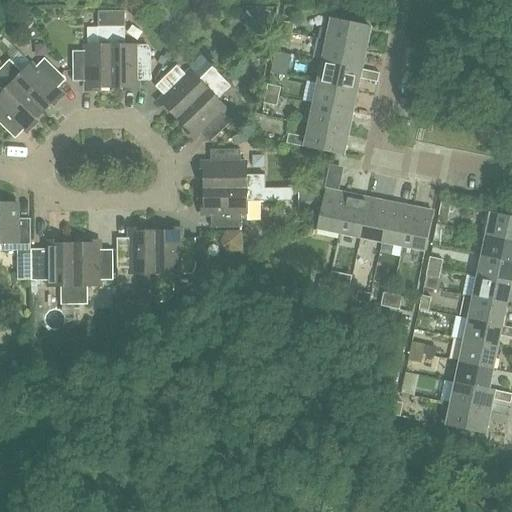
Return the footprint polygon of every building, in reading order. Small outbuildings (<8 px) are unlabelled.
[(264,8),(244,8),(240,16),(246,22),(244,25),(256,37),(270,22),(272,12),(264,11),(264,8)] [(164,9),(162,20),(170,33),(181,38),(193,16),(189,9),(164,9)] [(112,88),(112,27),(112,11),(98,11),(99,46),(86,46),(86,51),(73,51),(73,82),(86,82),(86,88),(112,88)] [(112,11),(112,27),(112,88),(139,87),(139,81),(151,81),(151,51),(147,45),(125,45),(125,11),(112,11)] [(333,19),(331,30),(321,28),(319,39),(328,41),(365,48),(370,26),(333,19)] [(279,31),(292,33),(294,24),(281,21),(279,31)] [(291,42),(292,33),(279,31),(278,40),(291,42)] [(365,48),(328,41),(324,62),(361,69),(365,48)] [(276,52),(271,72),(287,75),(291,56),(276,52)] [(10,60),(0,69),(44,112),(62,93),(58,89),(67,80),(45,58),(36,68),(32,64),(23,73),(10,60)] [(380,73),(361,69),(324,62),(319,83),(357,91),(359,79),(378,83),(380,73)] [(199,80),(190,71),(186,75),(177,65),(156,87),(165,96),(160,100),(178,119),(222,77),(213,67),(199,80)] [(0,123),(12,135),(21,126),(24,130),(26,131),(36,120),(44,112),(0,69),(0,87),(4,92),(0,96),(0,123)] [(231,86),(222,77),(178,119),(197,138),(201,133),(210,143),(232,122),(223,112),(227,108),(218,99),(231,86)] [(357,91),(319,83),(315,105),(352,112),(357,91)] [(281,88),(268,85),(266,94),(279,97),(281,88)] [(278,106),(279,97),(266,94),(265,103),(278,106)] [(348,133),(352,112),(315,105),(311,125),(348,133)] [(343,155),(348,133),(311,125),(308,138),(289,134),(287,144),(343,155)] [(249,129),(231,135),(235,146),(252,139),(249,129)] [(205,163),(205,189),(266,188),(265,175),(247,175),(247,162),(241,162),(241,150),(211,150),(211,163),(205,163)] [(294,188),(266,188),(205,189),(205,215),(211,215),(211,228),(242,228),(242,215),(247,215),(248,220),(260,220),(260,202),(294,201),(294,188)] [(326,191),(318,228),(340,232),(348,195),(326,191)] [(317,193),(304,193),(305,209),(318,209),(317,193)] [(369,200),(348,195),(340,232),(361,237),(369,200)] [(391,204),(369,200),(361,237),(383,241),(391,204)] [(439,215),(449,217),(451,204),(442,202),(439,215)] [(0,250),(18,251),(18,280),(31,280),(31,238),(18,238),(18,204),(0,204),(0,250)] [(404,245),(412,208),(391,204),(383,241),(404,245)] [(434,213),(412,208),(404,245),(426,250),(434,213)] [(511,216),(492,213),(488,235),(511,239),(511,216)] [(157,302),(157,292),(156,231),(130,232),(130,238),(117,238),(117,269),(130,268),(130,274),(140,274),(141,302),(157,302)] [(156,231),(157,292),(157,302),(169,302),(173,294),(173,292),(174,292),(174,274),(193,273),(196,268),(195,237),(182,238),(182,231),(156,231)] [(226,232),(220,242),(226,252),(243,251),(243,232),(226,232)] [(511,239),(488,235),(483,256),(511,262),(511,239)] [(61,305),(75,305),(74,244),(48,244),(48,251),(35,251),(35,281),(36,293),(40,293),(40,281),(48,281),(48,287),(61,287),(61,305)] [(100,244),(74,244),(75,305),(88,305),(88,286),(101,286),(101,280),(114,280),(113,250),(100,250),(100,244)] [(428,267),(442,269),(443,261),(450,262),(452,250),(432,245),(428,267)] [(511,284),(511,281),(511,262),(483,256),(479,277),(511,284)] [(442,269),(428,267),(426,277),(440,280),(442,269)] [(507,305),(511,284),(479,277),(475,298),(507,305)] [(328,293),(330,281),(320,280),(318,291),(328,293)] [(328,293),(337,295),(339,283),(330,281),(328,293)] [(357,299),(370,302),(371,294),(358,291),(357,299)] [(391,306),(393,294),(384,292),(382,304),(391,306)] [(403,296),(393,294),(391,306),(401,308),(403,296)] [(422,296),(419,309),(429,311),(432,298),(422,296)] [(470,319),(503,327),(507,305),(475,298),(470,319)] [(498,347),(503,327),(470,319),(466,341),(498,347)] [(461,362),(494,369),(498,347),(466,341),(461,362)] [(413,342),(411,351),(424,354),(426,345),(413,342)] [(127,346),(117,350),(122,359),(128,356),(129,352),(129,351),(127,346)] [(422,363),(424,354),(411,351),(409,360),(422,363)] [(490,389),(494,369),(461,362),(457,383),(494,390),(490,389)] [(62,368),(62,378),(71,378),(74,378),(74,369),(74,368),(62,368)] [(511,399),(511,394),(494,390),(457,383),(452,404),(490,412),(492,400),(511,404),(511,399)] [(393,401),(389,425),(399,427),(403,403),(393,401)] [(448,426),(478,432),(485,434),(490,412),(452,404),(450,415),(443,414),(442,423),(448,425),(448,426)]
